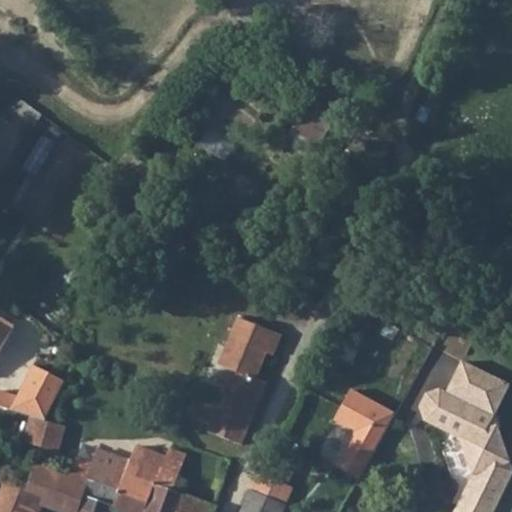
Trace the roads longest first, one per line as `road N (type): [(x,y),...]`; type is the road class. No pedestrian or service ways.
road 1 (track): [(226,511),(397,184),(402,115),(451,0)]
road 2 (track): [(399,157),(432,157),(511,198)]
